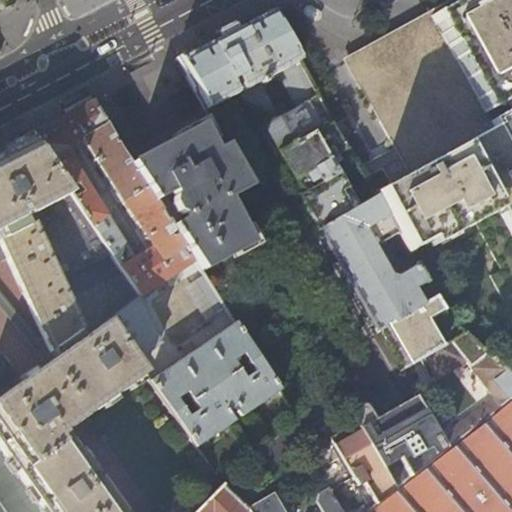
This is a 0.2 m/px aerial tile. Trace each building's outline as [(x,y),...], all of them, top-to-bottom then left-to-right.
[(511,0),(459,0),(407,29),(391,38),(367,51),(346,62),(394,148),(360,167),(374,194),(394,228),(409,254),(472,218),(501,269),(490,275),(511,314),(511,158),(487,115),(495,110),(507,103),(511,100),(511,0)] [(317,94),(269,10),(259,15),(244,23),(223,34),(207,42),(192,50),(176,58),(205,109),(222,101),(236,94),(256,128),(275,116),(258,86),(262,84),(261,82),(276,75),(295,107),(305,101),(317,94)] [(203,36),(207,42),(223,34),(244,23),(240,17),(203,36)] [(511,100),(507,103),(511,110),(511,114),(501,120),(495,110),(487,115),(511,158),(511,100)] [(313,114),(305,101),(295,107),(275,116),(256,128),(264,142),(271,154),(275,152),(331,120),(325,108),(313,114)] [(69,195),(84,216),(90,225),(137,295),(194,259),(131,164),(91,103),(60,118),(29,135),(30,137),(51,169),(58,179),(69,195)] [(354,161),(331,120),(275,152),(299,193),(339,170),(354,161)] [(212,155),(198,128),(167,145),(131,164),(194,259),(201,270),(247,247),(223,202),(244,190),(229,159),(221,150),(212,155)] [(121,511),(98,478),(95,479),(93,475),(94,474),(80,453),(78,450),(75,452),(59,431),(142,370),(107,318),(131,299),(137,295),(90,225),(84,216),(69,195),(58,179),(51,169),(30,137),(29,135),(13,143),(10,144),(8,146),(5,147),(0,149),(0,257),(3,257),(45,349),(46,350),(50,348),(54,355),(0,394),(0,452),(42,511),(121,511)] [(357,203),(339,170),(299,193),(295,196),(305,212),(314,229),(357,203)] [(394,228),(374,194),(357,203),(314,229),(353,293),(377,332),(381,329),(431,295),(413,262),(388,275),(370,242),(394,228)] [(213,315),(224,307),(203,275),(192,282),(213,315)] [(438,308),(431,295),(381,329),(389,342),(403,367),(417,358),(438,345),(422,317),(438,308)] [(136,360),(161,343),(131,299),(107,318),(136,360)] [(278,390),(234,323),(150,380),(195,446),(230,422),(225,413),(228,410),(232,408),(238,416),(278,390)] [(442,452),(511,396),(511,378),(459,331),(438,345),(417,358),(426,374),(455,357),(471,368),(493,395),(436,440),(442,452)] [(511,511),(511,396),(442,452),(391,492),(374,506),(366,511),(511,511)] [(436,440),(413,397),(382,416),(377,419),(368,405),(363,403),(357,404),(348,411),(355,427),(391,492),(442,452),(436,440)] [(374,506),(391,492),(355,427),(329,441),(347,474),(360,468),(362,472),(357,476),(374,506)] [(103,459),(110,468),(118,462),(93,430),(78,442),(96,465),(103,459)] [(348,511),(335,488),(350,480),(347,474),(329,441),(316,440),(304,452),(327,492),(318,500),(318,508),(319,511),(277,511),(268,498),(247,511),(348,511)] [(42,511),(0,452),(0,511),(42,511)] [(244,511),(243,509),(243,506),(231,496),(222,487),(196,511),(244,511)]
